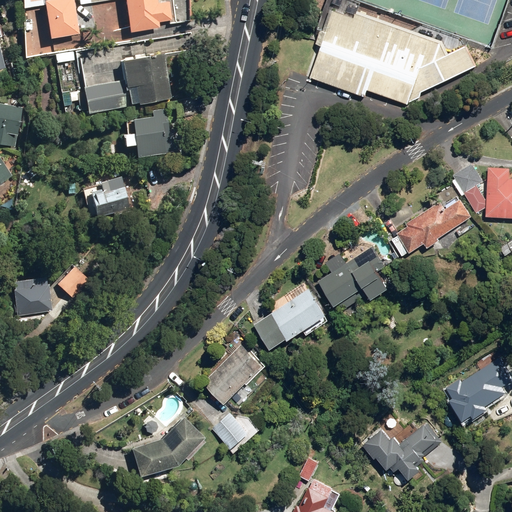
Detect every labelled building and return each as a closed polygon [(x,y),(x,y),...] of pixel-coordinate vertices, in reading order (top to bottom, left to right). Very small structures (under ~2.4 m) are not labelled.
[(42,5),(47,38),(77,34),(71,0),(45,0),(44,0),(19,0),(21,8),(42,5)] [(109,0),(122,0),(127,32),(157,28),(157,23),(170,21),(167,2),(156,4),(155,0),(88,0),(89,4),(109,0)] [(393,99),(407,105),(408,103),(419,98),(421,93),(475,67),(465,47),(445,56),(440,44),(355,14),(353,18),(333,11),(325,33),(320,32),(315,45),(320,47),(309,78),(364,97),(366,90),(393,99)] [(53,54),(54,63),(73,60),(72,51),(53,54)] [(79,88),(84,114),(128,105),(127,103),(134,102),(135,105),(170,98),(161,54),(118,62),(121,80),(79,88)] [(60,91),(62,106),(69,105),(69,101),(77,101),(76,92),(68,93),(68,90),(60,91)] [(10,105),(13,106),(16,105),(18,102),(17,99),(14,97),(10,98),(9,101),(10,105)] [(0,144),(12,147),(15,136),(12,135),(18,109),(0,104),(0,144)] [(128,120),(134,158),(173,151),(171,138),(168,139),(162,109),(149,111),(150,116),(128,120)] [(511,180),(508,180),(509,170),(488,169),(486,204),(476,188),(483,184),(472,166),(453,177),(455,181),(452,183),(460,195),(463,193),(464,195),(466,194),(479,214),(486,210),(486,218),(511,219),(511,180)] [(86,194),(93,218),(111,213),(111,216),(128,211),(124,197),(127,197),(125,190),(122,191),(118,177),(104,181),(106,189),(86,194)] [(392,242),(402,258),(409,253),(409,254),(424,244),(427,249),(439,242),(438,240),(471,218),(460,201),(445,211),(440,203),(406,226),(408,228),(397,235),(398,238),(392,242)] [(511,242),(501,250),(505,257),(511,252),(511,242)] [(342,302),(347,309),(362,298),(365,302),(370,299),(371,300),(387,288),(377,273),(385,267),(372,248),(346,266),(338,255),(325,265),(331,275),(319,284),(334,307),(342,302)] [(55,285),(71,298),(87,280),(71,266),(55,285)] [(10,290),(15,316),(50,311),(46,284),(43,285),(42,277),(10,282),(12,290),(10,290)] [(254,328),(269,350),(286,339),(287,341),(325,316),(309,292),(254,328)] [(203,385),(224,406),(261,367),(240,346),(203,385)] [(462,376),(448,385),(454,395),(452,397),(466,417),(475,411),(477,414),(491,405),(488,402),(509,387),(506,383),(511,378),(511,369),(501,355),(464,379),(462,376)] [(211,430),(228,449),(245,433),(228,414),(211,430)] [(127,449),(135,475),(172,464),(199,437),(179,418),(159,440),(127,449)] [(386,424),(364,442),(377,456),(380,454),(391,466),(393,464),(397,468),(403,464),(413,475),(425,465),(420,457),(444,439),(427,421),(404,439),(397,431),(394,434),(386,424)] [(298,477),(307,482),(316,463),(307,459),(298,477)] [(331,511),(322,507),(331,488),(312,479),(308,488),(307,488),(297,508),(295,507),(291,511),(331,511)]
